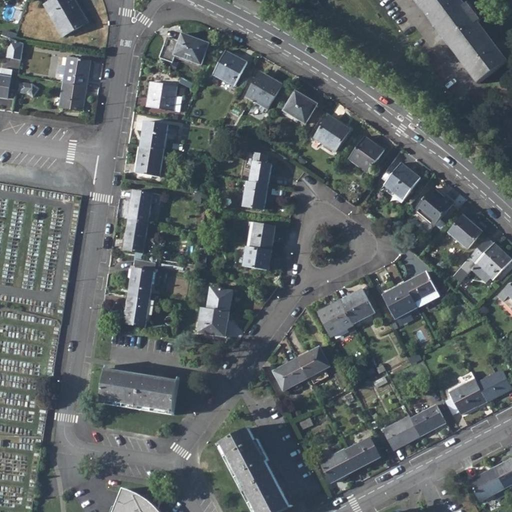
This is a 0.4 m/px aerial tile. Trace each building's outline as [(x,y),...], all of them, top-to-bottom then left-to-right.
[(58,0),(46,7),(63,39),(89,25),(83,15),(80,17),(70,0),(58,0)] [(507,61),(499,50),(503,48),(511,59),(511,58),(511,43),(510,42),(507,44),(503,38),(496,44),(495,44),(478,22),(482,20),(482,19),(483,18),(479,13),(477,15),(477,14),(476,15),(468,4),(469,3),(465,5),(461,0),(417,0),(420,4),(420,5),(423,3),(439,25),(437,27),(438,27),(450,43),(449,44),(450,44),(452,42),(481,81),(478,83),(479,84),(509,61),(509,60),(507,61)] [(162,59),(175,63),(178,57),(204,67),(212,46),(186,36),(183,43),(170,38),(162,59)] [(5,57),(20,59),(22,44),(14,40),(8,38),(5,57)] [(216,77),(237,87),(249,64),(228,53),(216,77)] [(63,84),(85,88),(88,63),(66,60),(65,69),(58,68),(57,77),(64,78),(63,84)] [(247,97),(268,110),(283,84),(260,72),(247,97)] [(0,98),(6,100),(9,78),(0,76),(0,98)] [(147,108),(174,112),(178,87),(151,83),(147,108)] [(63,84),(59,109),(81,112),(85,88),(63,84)] [(285,110),(306,124),(317,107),(296,93),(285,110)] [(314,137),(335,151),(349,129),(328,116),(314,137)] [(141,147),(165,151),(168,128),(145,124),(141,147)] [(347,159),(366,172),(382,150),(362,137),(347,159)] [(141,147),(137,175),(160,179),(165,151),(141,147)] [(250,182),(268,185),(272,165),(265,164),(266,155),(255,153),(250,182)] [(386,188),(405,202),(421,180),(401,166),(386,188)] [(248,181),(244,205),(264,209),(268,185),(250,182),(248,181)] [(416,211),(434,226),(451,205),(432,190),(416,211)] [(129,221),(149,224),(154,195),(134,192),(129,221)] [(448,233),(467,249),(481,232),(463,216),(448,233)] [(129,221),(125,250),(144,253),(149,224),(129,221)] [(248,247),(271,251),(275,226),(252,222),(248,247)] [(461,269),(467,275),(471,271),(485,284),(490,278),(492,281),(511,260),(494,243),(493,244),(487,238),(461,269)] [(248,247),(244,267),(269,271),(272,251),(271,251),(248,247)] [(127,296),(149,299),(154,273),(152,273),(153,262),(133,259),(127,296)] [(404,283),(413,302),(436,290),(426,271),(404,283)] [(511,281),(496,298),(503,305),(506,302),(511,307),(511,281)] [(404,283),(381,295),(394,320),(417,308),(413,302),(404,283)] [(208,309),(230,313),(233,291),(211,288),(208,309)] [(340,300),(351,322),(372,311),(361,289),(340,300)] [(127,296),(123,323),(145,327),(149,299),(127,296)] [(340,300),(317,312),(330,335),(352,323),(351,322),(340,300)] [(202,308),(198,333),(226,337),(230,313),(208,309),(202,308)] [(297,359),(308,379),(330,368),(320,347),(297,359)] [(297,359),(272,372),(283,393),(308,379),(297,359)] [(101,405),(173,416),(173,413),(178,381),(107,370),(101,405)] [(477,384),(486,401),(511,388),(502,371),(477,384)] [(475,379),(448,392),(460,415),(486,401),(477,384),(475,379)] [(410,418),(419,436),(445,423),(436,405),(410,418)] [(409,416),(381,430),(392,450),(419,436),(410,418),(409,416)] [(217,444),(253,511),(279,511),(290,506),(269,465),(249,427),(220,442),(217,444)] [(345,449),(355,469),(380,457),(369,436),(345,449)] [(344,448),(319,461),(331,482),(355,469),(345,449),(344,448)] [(511,459),(494,469),(505,489),(511,485),(511,459)] [(505,489),(494,469),(470,481),(481,502),(495,494),(505,489)] [(505,489),(495,494),(497,499),(508,494),(505,489)] [(155,511),(153,511),(150,505),(137,496),(124,490),(114,511),(155,511)]
